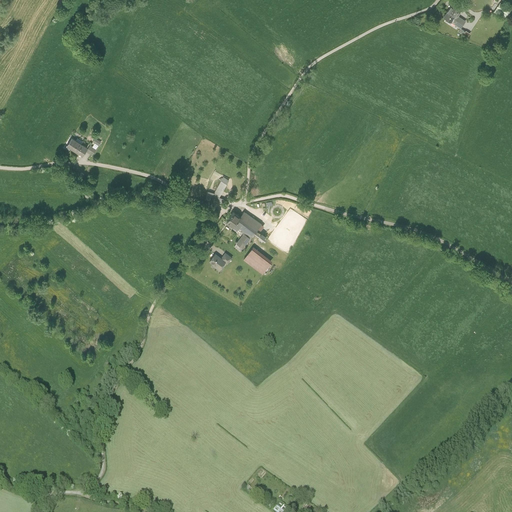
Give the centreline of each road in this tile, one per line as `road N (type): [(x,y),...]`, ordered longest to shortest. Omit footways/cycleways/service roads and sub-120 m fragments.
road 1 (track): [(85,496),(102,473),(112,394),(140,353),(150,314),(225,208)]
road 2 (track): [(438,0),(307,68),(250,155),(243,202)]
road 3 (track): [(511,283),(425,235),(295,198),(243,202)]
road 4 (unclassified): [(243,202),(211,206),(156,179),(87,164),(0,168)]
